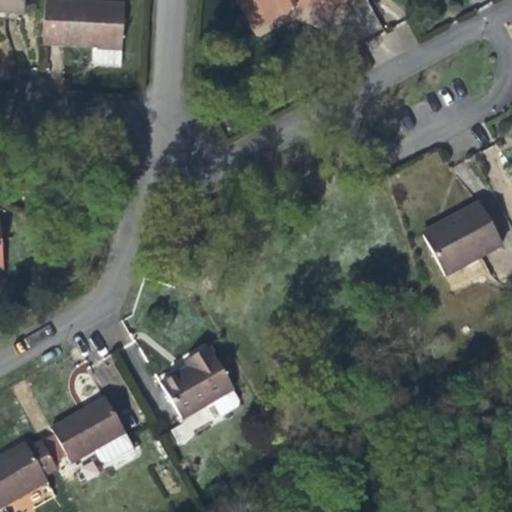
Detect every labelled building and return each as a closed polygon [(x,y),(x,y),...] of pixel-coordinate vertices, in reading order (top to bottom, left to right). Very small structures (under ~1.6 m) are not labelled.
[(0,0),(0,16),(40,19),(41,0),(0,0)] [(80,9),(80,0),(60,0),(60,8),(80,9)] [(338,28),(361,16),(352,0),(260,0),(265,11),(274,25),(288,19),(294,31),(330,12),(338,28)] [(80,9),(60,8),(57,50),(99,53),(99,66),(103,71),(128,72),(130,11),(80,9)] [(288,19),(274,25),(265,11),(252,18),(266,46),(294,31),(288,19)] [(511,257),(490,216),(457,234),(456,237),(435,249),(455,287),(511,257)] [(0,278),(21,276),(15,230),(0,231),(0,278)] [(245,399),(221,358),(198,371),(201,378),(174,393),(193,428),(217,414),(243,399),(245,399)] [(226,430),(252,416),(243,399),(217,414),(226,430)] [(136,444),(138,443),(116,407),(62,437),(82,474),(110,459),(136,444)] [(119,474),(144,460),(136,444),(110,459),(119,474)] [(53,483),(68,475),(52,448),(37,456),(35,452),(13,464),(15,470),(0,477),(0,511),(15,511),(36,501),(34,496),(54,485),(53,483)]
